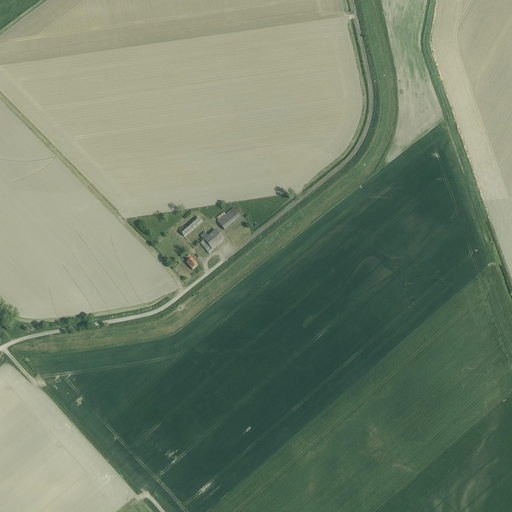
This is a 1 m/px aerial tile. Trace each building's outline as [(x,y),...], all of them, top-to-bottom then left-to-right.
[(233,209),(217,222),(224,231),(240,218),(235,212),(233,209)] [(239,209),(235,212),(240,218),(244,216),(239,209)] [(184,237),(202,221),(198,217),(184,228),(181,232),(180,232),(184,237)] [(216,247),(208,237),(205,233),(200,237),(203,241),(200,244),(208,254),(216,247)] [(197,266),(189,256),(187,258),(186,257),(185,258),(188,262),(187,264),(192,270),(197,266)]
